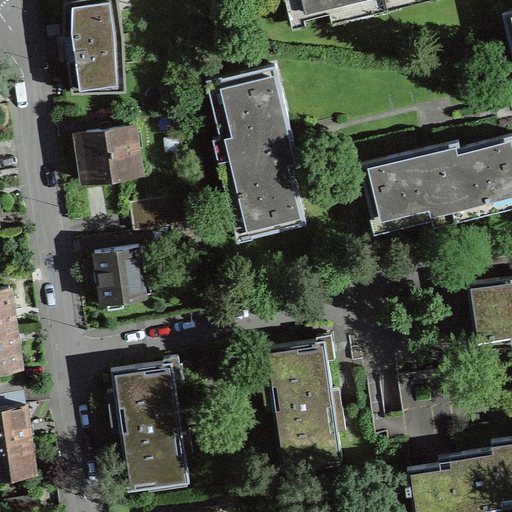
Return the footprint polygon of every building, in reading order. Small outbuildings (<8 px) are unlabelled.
[(72,90),(110,89),(107,75),(125,73),(123,33),(118,0),(63,0),(63,28),(64,35),(60,35),(62,47),(63,59),(67,59),(72,90)] [(371,0),(296,0),(300,17),(371,0)] [(511,8),(502,11),(511,50),(511,8)] [(299,161),(276,61),(216,75),(229,130),(222,132),(247,235),(272,229),(306,221),(292,162),(299,161)] [(125,123),(77,130),(79,141),(84,178),(140,170),(137,147),(129,148),(125,123)] [(450,210),(511,194),(511,131),(460,144),(459,137),(359,161),(373,220),(428,207),(430,214),(450,210)] [(133,208),(136,228),(173,223),(201,219),(199,199),(133,208)] [(177,249),(205,244),(201,219),(173,223),(177,249)] [(146,294),(138,243),(94,249),(98,272),(102,300),(146,294)] [(511,335),(511,278),(505,279),(501,280),(500,275),(467,280),(476,341),(511,335)] [(0,326),(15,324),(9,288),(9,285),(0,285),(0,326)] [(0,367),(20,364),(16,333),(15,324),(0,326),(0,367)] [(342,404),(335,405),(333,393),(325,336),(264,344),(269,385),(262,387),(265,408),(272,406),(281,465),(311,461),(311,457),(338,453),(339,457),(342,456),(338,427),(346,426),(342,404)] [(180,415),(172,358),(111,366),(117,407),(109,408),(112,429),(120,428),(128,487),(158,483),(158,479),(185,475),(186,479),(189,478),(185,449),(193,448),(189,426),(182,427),(180,415)] [(0,373),(0,389),(1,389),(23,386),(21,371),(0,373)] [(0,440),(30,436),(26,408),(23,386),(1,389),(3,405),(0,405),(0,440)] [(492,444),(503,498),(511,497),(511,434),(491,437),(492,444)] [(0,474),(35,470),(31,442),(30,436),(0,440),(0,474)] [(461,449),(462,454),(450,456),(451,458),(439,460),(407,464),(409,479),(405,480),(407,489),(410,488),(413,511),(467,511),(468,511),(504,506),(503,498),(492,444),(461,449)] [(38,492),(6,497),(7,511),(26,511),(41,510),(38,492)]
